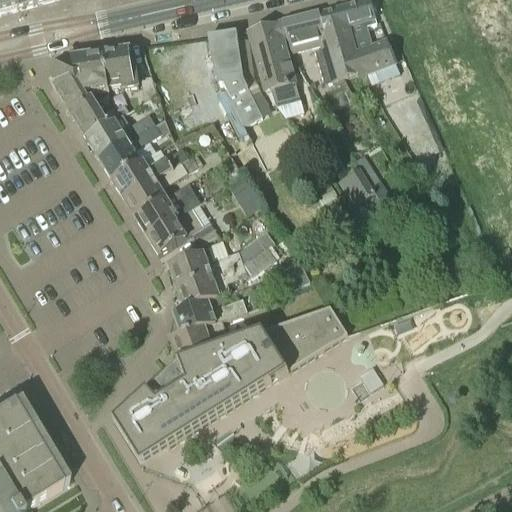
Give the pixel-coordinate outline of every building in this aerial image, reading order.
[(0,0),(0,17),(16,13),(11,0),(0,0)] [(11,0),(16,13),(59,1),(58,0),(11,0)] [(395,37),(415,29),(402,0),(391,0),(382,4),(395,37)] [(402,0),(415,29),(433,21),(424,0),(402,0)] [(424,0),(433,21),(452,13),(446,0),(424,0)] [(469,0),(446,0),(452,13),(471,5),(469,0)] [(387,46),(372,51),(364,30),(377,26),(376,24),(370,4),(338,13),(343,31),(350,29),(365,80),(397,68),(392,57),(387,46)] [(358,82),(365,80),(350,29),(343,31),(338,13),(321,17),(340,84),(358,79),(358,82)] [(316,55),(325,88),(340,84),(321,17),(283,27),(288,46),(292,58),(321,50),(322,53),(316,55)] [(286,47),(288,46),(283,27),(277,29),(249,35),(253,55),(265,97),(271,96),(275,108),(299,102),(296,89),(298,88),(286,47)] [(245,85),(240,57),(237,37),(209,41),(211,59),(220,89),(223,88),(245,131),(264,121),(245,85)] [(484,39),(474,43),(478,55),(489,50),(488,49),(487,45),(484,39)] [(457,50),(447,55),(452,66),(462,62),(461,60),(460,57),(457,50)] [(124,92),(124,95),(139,93),(136,76),(133,76),(130,53),(104,57),(110,94),(124,92)] [(447,55),(437,59),(439,65),(439,66),(441,69),(441,70),(452,66),(447,55)] [(511,105),(511,56),(494,63),(511,105)] [(91,106),(87,99),(110,95),(110,94),(104,57),(65,63),(53,89),(86,143),(110,128),(94,104),(91,106)] [(463,112),(501,91),(489,69),(451,89),(451,90),(463,112)] [(422,72),(412,76),(417,87),(427,83),(427,82),(425,78),(422,72)] [(146,105),(158,99),(153,81),(142,83),(146,105)] [(474,133),(511,113),(511,111),(501,91),(463,112),(474,133)] [(438,98),(427,103),(432,113),(433,112),(436,111),(443,108),(438,98)] [(121,122),(124,120),(130,117),(125,109),(116,115),(121,122)] [(511,113),(474,133),(486,155),(486,156),(511,141),(511,113)] [(100,165),(156,129),(150,119),(131,131),(124,120),(121,122),(110,129),(110,128),(86,143),(100,165)] [(112,184),(143,166),(136,156),(170,135),(166,123),(156,129),(100,165),(112,184)] [(459,129),(452,132),(449,133),(447,134),(452,144),(463,139),(459,129)] [(463,139),(452,144),(456,154),(458,154),(461,152),(468,149),(463,139)] [(311,151),(296,150),(295,163),(310,165),(311,151)] [(183,168),(182,167),(189,163),(184,154),(151,174),(145,165),(143,166),(112,184),(114,188),(115,187),(115,188),(115,191),(118,195),(120,196),(121,197),(125,204),(183,168)] [(505,192),(511,188),(511,159),(494,170),(505,192)] [(135,220),(136,223),(169,203),(163,194),(189,178),(183,168),(125,204),(129,211),(130,214),(132,218),(135,219),(135,220)] [(339,187),(355,212),(377,198),(361,173),(339,187)] [(229,190),(235,201),(250,191),(244,181),(229,190)] [(338,200),(329,188),(315,197),(324,209),(338,200)] [(484,203),(479,193),(473,196),(470,197),(468,198),(473,208),(484,203)] [(169,203),(136,223),(148,242),(206,205),(200,196),(174,211),(169,203)] [(160,261),(189,242),(183,233),(216,212),(210,203),(206,205),(148,242),(160,261)] [(489,214),(484,203),(473,208),(477,219),(479,218),(482,217),(482,216),(489,214)] [(199,252),(219,240),(211,228),(191,240),(199,252)] [(207,258),(170,271),(179,294),(243,271),(268,252),(269,253),(276,248),(267,236),(240,257),(210,268),(207,258)] [(502,248),(496,250),(491,253),(496,263),(507,258),(502,248)] [(186,314),(222,302),(233,298),(229,288),(247,281),(248,285),(277,265),(273,259),(269,253),(268,252),(243,271),(179,294),(186,314)] [(507,258),(496,263),(500,273),(501,272),(505,271),(511,268),(507,258)] [(174,318),(174,319),(182,340),(227,325),(249,317),(244,304),(225,311),(222,302),(186,314),(174,318)] [(447,306),(368,334),(376,357),(455,329),(447,306)] [(367,370),(331,312),(234,346),(179,366),(178,366),(114,425),(141,468),(239,407),(271,388),(301,436),(364,397),(353,379),(367,370)] [(234,346),(227,325),(182,340),(171,344),(179,366),(234,346)] [(367,370),(353,379),(364,397),(378,388),(367,370)] [(0,511),(29,511),(62,492),(68,488),(19,407),(13,411),(12,410),(0,417),(0,511)]
